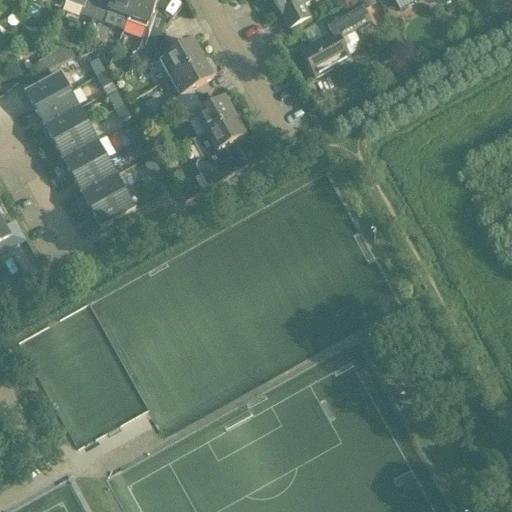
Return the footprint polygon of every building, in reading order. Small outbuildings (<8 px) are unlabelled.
[(64,0),(63,4),(84,11),(82,17),(94,22),(102,0),(64,0)] [(115,0),(114,3),(105,0),(102,0),(94,22),(105,26),(108,17),(128,24),(136,0),(115,0)] [(136,0),(128,24),(147,32),(139,52),(131,56),(138,69),(150,64),(147,59),(164,40),(160,34),(166,21),(153,17),(159,0),(136,0)] [(273,0),(290,31),(312,20),(305,7),(317,0),(273,0)] [(310,48),(301,54),(315,79),(351,60),(341,41),(384,17),(374,0),(367,0),(360,4),(304,35),(310,48)] [(172,55),(164,40),(147,59),(150,64),(152,68),(161,63),(170,80),(203,62),(193,44),(172,55)] [(58,48),(50,57),(56,69),(76,59),(73,53),(58,48)] [(96,79),(105,74),(98,62),(89,67),(96,79)] [(203,62),(170,80),(181,99),(172,103),(178,114),(198,103),(192,92),(213,81),(212,78),(215,77),(216,73),(211,63),(206,62),(203,63),(203,62)] [(105,74),(96,79),(103,92),(112,87),(105,74)] [(35,113),(70,94),(60,76),(25,95),(35,113)] [(70,94),(35,113),(44,130),(79,110),(70,94)] [(115,113),(124,108),(117,95),(108,101),(115,113)] [(204,113),(198,103),(178,114),(184,125),(196,118),(207,136),(236,120),(225,102),(204,113)] [(124,108),(115,113),(122,125),(131,120),(124,108)] [(88,127),(79,110),(44,130),(54,146),(88,127)] [(236,120),(207,136),(217,154),(204,161),(190,168),(196,179),(210,171),(232,159),(226,149),(246,138),(236,120)] [(98,144),(88,127),(54,146),(63,163),(98,144)] [(133,147),(142,142),(135,129),(126,134),(133,147)] [(142,142),(133,147),(126,151),(132,162),(140,158),(140,159),(150,154),(142,142)] [(107,161),(98,144),(63,163),(72,180),(107,161)] [(116,178),(107,161),(72,180),(82,197),(116,178)] [(151,181),(161,176),(154,163),(144,168),(151,181)] [(161,176),(151,181),(158,193),(168,188),(161,176)] [(125,195),(116,178),(82,197),(91,214),(125,195)] [(125,195),(91,214),(101,232),(135,212),(125,195)] [(0,218),(0,246),(12,240),(10,236),(18,232),(14,224),(6,228),(0,218)] [(10,279),(15,287),(28,281),(22,272),(10,279)] [(15,287),(10,279),(0,284),(0,291),(2,295),(15,287)] [(40,393),(30,398),(39,416),(49,410),(40,393)]
